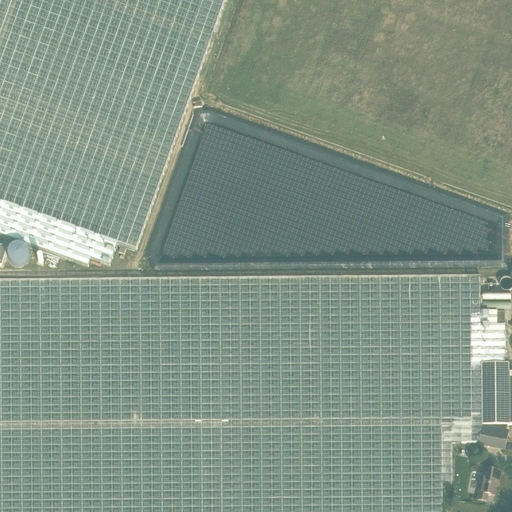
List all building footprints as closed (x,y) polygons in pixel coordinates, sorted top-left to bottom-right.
[(0,0),(0,202),(117,245),(136,251),(225,0),(0,0)] [(511,0),(253,0),(222,106),(511,207),(511,0)] [(0,236),(88,268),(91,260),(109,267),(117,245),(0,202),(0,236)] [(452,444),(479,444),(482,426),(482,365),(505,365),(505,312),(496,312),(481,313),(480,277),(332,279),(162,280),(141,281),(0,281),(0,511),(442,511),(442,484),(452,484),(452,444)] [(494,288),(494,287),(494,286),(494,285),(494,284),(493,284),(493,283),(492,283),(492,282),(491,282),(490,282),(490,281),(489,281),(488,281),(487,281),(486,282),(485,282),(485,283),(484,283),(484,284),(483,284),(483,285),(483,286),(482,286),(482,287),(482,288),(483,288),(483,289),(483,290),(483,291),(484,291),(484,292),(485,292),(486,292),(486,293),(487,293),(488,293),(489,293),(490,293),(491,293),(491,292),(492,292),(493,292),(493,291),(494,290),(494,289),(494,288)] [(511,287),(511,286),(511,285),(511,284),(511,283),(510,283),(510,282),(509,282),(509,281),(508,281),(507,281),(506,281),(505,281),(504,281),(503,281),(503,282),(502,282),(502,283),(501,283),(501,284),(500,284),(500,285),(500,286),(500,287),(500,288),(500,289),(501,290),(501,291),(502,291),(502,292),(503,292),(504,292),(505,293),(506,293),(507,293),(508,292),(509,292),(509,291),(510,291),(511,290),(511,289),(511,288),(511,287)] [(482,426),(508,426),(511,426),(511,373),(509,373),(509,365),(505,365),(482,365),(482,426)] [(482,426),(479,444),(478,446),(505,451),(509,432),(508,432),(508,426),(482,426)] [(484,470),(478,501),(486,503),(488,496),(495,497),(496,487),(498,487),(501,473),(484,470)]
